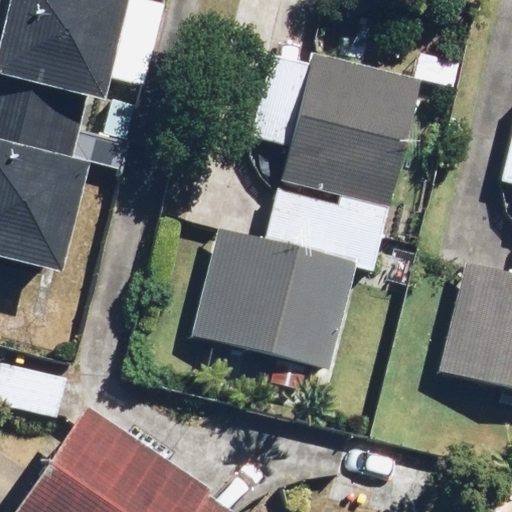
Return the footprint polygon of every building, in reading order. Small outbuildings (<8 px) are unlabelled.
[(143,120),(115,113),(125,57),(160,63),(170,0),(19,0),(14,29),(0,25),(0,256),(71,271),(89,185),(125,194),(143,120)] [(342,382),(425,83),(270,40),(239,152),(196,141),(173,226),(215,238),(188,339),(342,382)] [(511,100),(494,185),(511,188),(511,268),(471,259),(446,376),(511,390),(511,100)] [(198,511),(217,484),(88,402),(17,511),(198,511)] [(511,511),(511,503),(501,499),(495,511),(511,511)]
